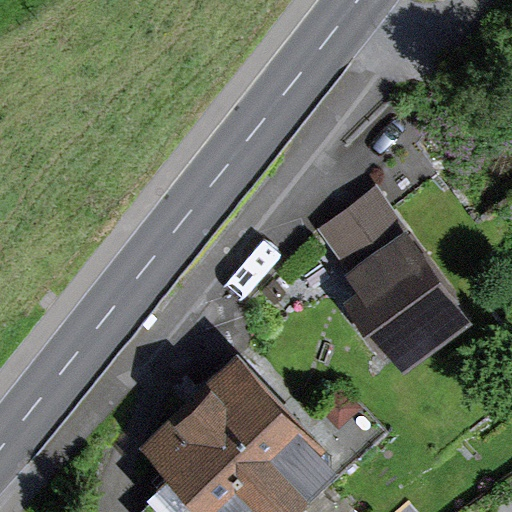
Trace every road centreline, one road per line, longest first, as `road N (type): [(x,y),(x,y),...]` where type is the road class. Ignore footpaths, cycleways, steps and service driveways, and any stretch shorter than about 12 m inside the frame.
road 1 (secondary): [(0,456),(358,0)]
road 2 (track): [(473,0),(404,30),(346,14)]
